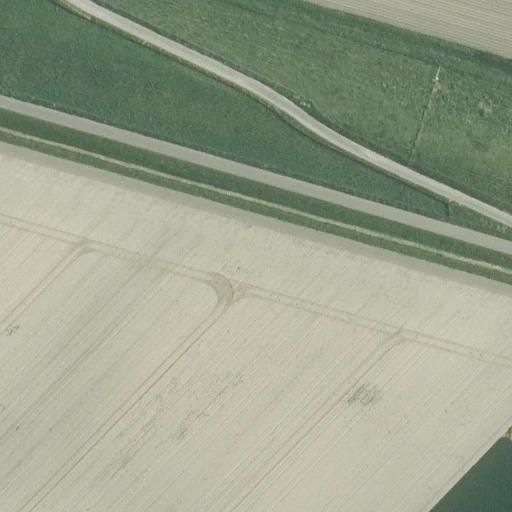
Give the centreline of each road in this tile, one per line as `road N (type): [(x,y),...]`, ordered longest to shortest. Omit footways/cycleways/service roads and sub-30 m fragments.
road 1 (unclassified): [(511,250),(0,102)]
road 2 (track): [(511,224),(401,179),(319,136),(249,81),(81,0)]
